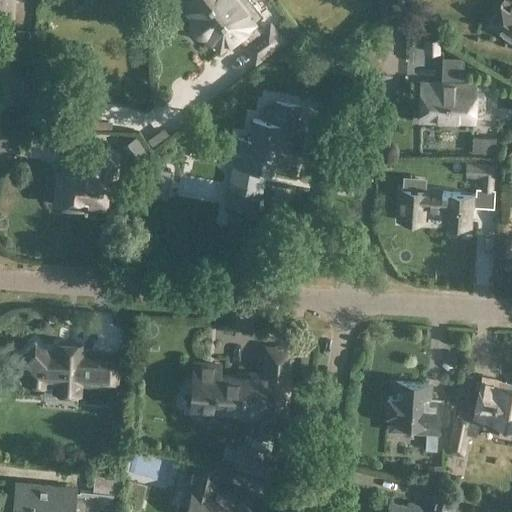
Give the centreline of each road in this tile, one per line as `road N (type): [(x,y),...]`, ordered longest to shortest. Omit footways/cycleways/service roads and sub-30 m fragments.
road 1 (residential): [(341,302),(0,278)]
road 2 (residential): [(302,511),(324,433),(341,302)]
road 3 (residential): [(511,311),(341,302)]
